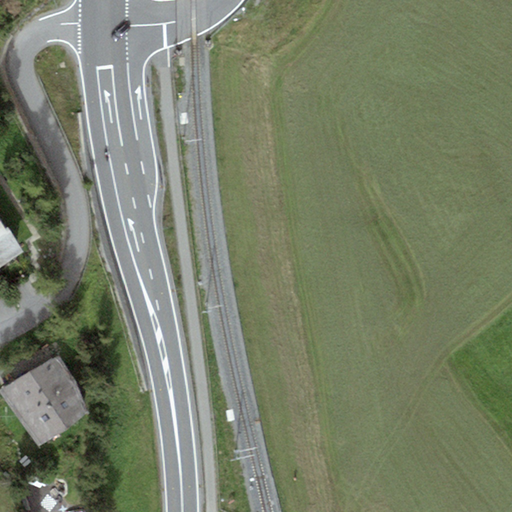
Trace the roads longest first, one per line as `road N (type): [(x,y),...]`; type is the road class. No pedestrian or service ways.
road 1 (primary): [(105,24),(168,374),(184,511)]
road 2 (residential): [(0,327),(65,279),(77,235),(73,191),(20,69),(24,43),(43,28),(105,24)]
road 3 (residential): [(105,24),(161,22),(221,0)]
